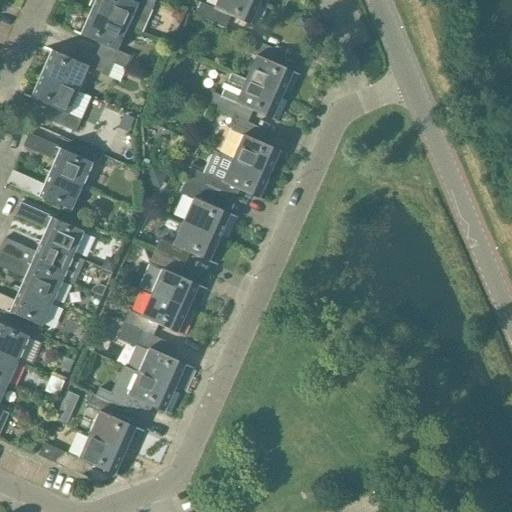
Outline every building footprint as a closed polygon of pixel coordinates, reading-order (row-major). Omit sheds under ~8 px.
[(95,9),(94,12),(129,27),(142,33),(156,0),(92,0),(90,6),(95,9)] [(202,2),(196,15),(221,26),(226,14),(248,24),(258,28),(268,4),(259,0),(217,0),(215,7),(202,2)] [(187,12),(185,11),(177,8),(174,14),(176,19),(180,21),(182,22),(187,12)] [(118,50),(129,27),(94,12),(83,36),(106,46),(101,57),(108,60),(107,60),(114,64),(125,68),(131,56),(118,50)] [(256,56),(246,79),(281,95),(292,71),(268,61),(274,49),(249,38),(244,50),(256,56)] [(84,49),(78,62),(55,51),(45,75),(79,90),(89,67),(102,73),(109,76),(114,64),(107,60),(108,60),(101,57),(84,49)] [(169,87),(174,77),(165,73),(161,84),(169,87)] [(217,94),(211,107),(236,118),(242,120),(248,123),(253,112),(270,119),(281,95),(246,79),(232,73),(222,97),(217,94)] [(68,115),(79,90),(45,75),(33,100),(56,110),(51,121),(75,132),(80,120),(68,115)] [(220,153),(232,158),(267,174),(278,150),(255,140),(260,128),(248,123),(242,120),(236,118),(220,153)] [(57,161),(52,173),(83,186),(93,163),(64,150),(64,149),(29,133),(23,147),(57,161)] [(204,189),(207,190),(211,192),(228,200),(234,188),(257,198),(267,174),(232,158),(222,182),(209,177),(204,189)] [(202,173),(203,169),(192,164),(190,168),(202,173)] [(52,173),(46,185),(13,171),(7,184),(42,200),(43,198),(72,211),(83,186),(52,173)] [(211,192),(207,190),(204,189),(186,180),(180,193),(192,199),(182,221),(207,232),(218,237),(229,213),(206,203),(211,192)] [(55,219),(55,217),(21,202),(14,216),(48,231),(43,243),(73,256),(84,232),(55,219)] [(218,237),(207,232),(182,221),(172,244),(160,239),(155,251),(179,262),(184,251),(207,261),(218,237)] [(5,238),(0,248),(0,251),(63,280),(74,285),(85,261),(73,256),(43,243),(38,253),(5,238)] [(22,290),(53,303),(63,280),(0,251),(0,267),(27,279),(22,290)] [(151,293),(187,309),(197,285),(174,274),(179,262),(155,251),(139,288),(151,293)] [(102,268),(113,272),(118,261),(111,259),(105,261),(102,268)] [(102,297),(106,287),(101,285),(94,287),(92,292),(102,297)] [(42,327),(53,303),(22,290),(17,301),(0,293),(0,309),(12,315),(13,314),(42,327)] [(176,333),(187,309),(151,293),(141,316),(129,311),(123,324),(141,332),(141,331),(148,334),(153,323),(176,333)] [(0,325),(1,323),(0,322),(0,352),(19,361),(30,338),(0,325)] [(148,350),(138,372),(172,388),(183,364),(160,354),(166,342),(148,334),(141,331),(141,332),(135,344),(148,350)] [(0,380),(9,384),(19,361),(0,352),(0,380)] [(162,411),(172,388),(138,372),(128,395),(115,389),(110,402),(116,404),(116,405),(134,413),(139,401),(162,411)] [(0,404),(9,384),(0,380),(0,404)] [(98,412),(88,435),(123,451),(134,426),(111,416),(116,405),(116,404),(110,402),(92,394),(86,407),(98,412)] [(0,434),(9,413),(0,408),(0,434)] [(113,475),(123,451),(88,435),(78,458),(66,453),(60,465),(85,476),(90,465),(113,475)] [(59,458),(60,448),(41,446),(40,456),(59,458)]
